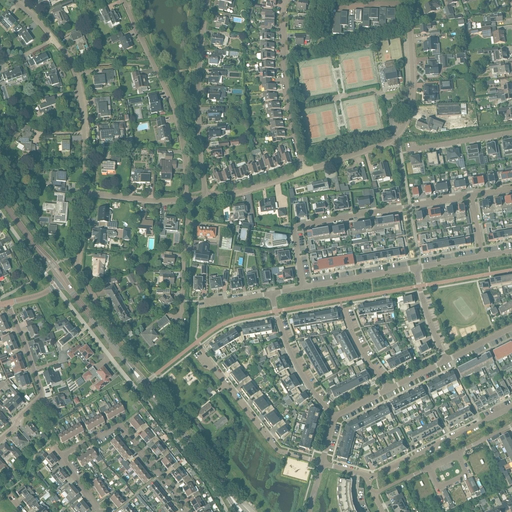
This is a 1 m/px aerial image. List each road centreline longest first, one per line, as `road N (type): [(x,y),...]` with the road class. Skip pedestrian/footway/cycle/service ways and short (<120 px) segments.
road 1 (residential): [(303,289),(298,227),(472,195)]
road 2 (residential): [(185,199),(172,105),(123,0)]
road 3 (residential): [(204,197),(198,83),(207,0)]
road 4 (residential): [(186,511),(118,425),(61,456)]
road 5 (residential): [(301,170),(282,85),(284,0)]
road 6 (residential): [(207,355),(278,450),(322,463)]
road 7 (residential): [(366,477),(511,407)]
road 8 (residential): [(0,440),(41,394),(7,303)]
road 9 (residential): [(114,332),(77,271),(84,189)]
road 10 (residential): [(84,189),(78,88),(55,41)]
road 11 (unclassified): [(301,170),(394,135),(412,86)]
road 12 (residential): [(334,417),(300,372),(272,294)]
road 13 (secondary): [(235,503),(154,396)]
